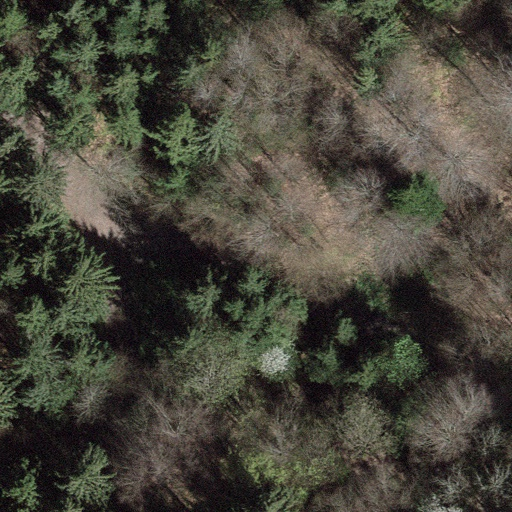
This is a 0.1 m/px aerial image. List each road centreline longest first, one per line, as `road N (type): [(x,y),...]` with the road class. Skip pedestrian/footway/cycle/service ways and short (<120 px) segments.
road 1 (track): [(95,222),(112,302),(114,511)]
road 2 (track): [(0,111),(95,222)]
